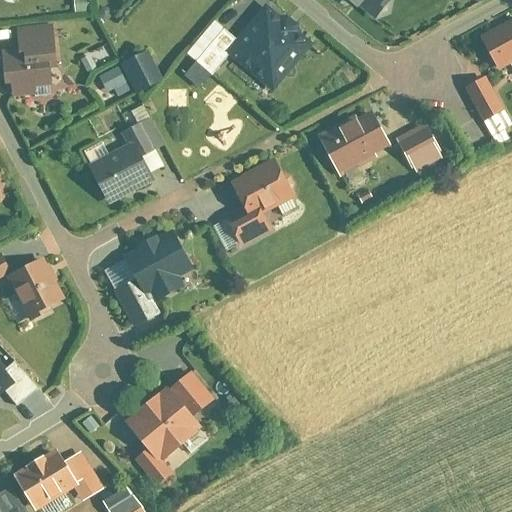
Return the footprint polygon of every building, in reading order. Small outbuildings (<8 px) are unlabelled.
[(344,0),(368,17),(380,0),(344,0)] [(224,58),(268,96),(311,46),(267,8),(224,58)] [(511,21),(474,41),(492,75),(511,65),(511,21)] [(215,30),(188,61),(204,75),(231,44),(215,30)] [(0,61),(0,79),(1,102),(48,100),(46,71),(55,70),(53,37),(13,39),(14,60),(0,61)] [(159,87),(144,56),(120,68),(135,98),(159,87)] [(96,85),(109,105),(124,95),(112,75),(96,85)] [(476,85),(461,93),(477,125),(492,117),(476,85)] [(315,142),(333,179),(385,154),(367,117),(315,142)] [(153,156),(139,127),(122,135),(136,164),(153,156)] [(388,147),(408,179),(437,161),(417,129),(388,147)] [(83,170),(105,209),(145,187),(124,148),(83,170)] [(270,164),(224,187),(236,210),(216,220),(232,251),(265,234),(256,217),(288,201),(270,164)] [(164,237),(99,276),(133,333),(155,320),(142,297),(185,272),(164,237)] [(25,325),(60,311),(41,267),(6,281),(25,325)] [(0,391),(12,382),(0,367),(0,391)] [(206,404),(184,378),(166,393),(188,419),(206,404)] [(141,458),(130,467),(148,490),(163,478),(149,460),(188,430),(162,397),(119,431),(141,458)] [(231,441),(232,460),(254,458),(253,440),(231,441)] [(46,452),(6,476),(26,511),(66,487),(75,503),(99,489),(75,449),(52,463),(46,452)] [(93,500),(99,511),(133,511),(121,486),(93,500)] [(0,511),(12,511),(0,493),(0,492),(0,511)]
